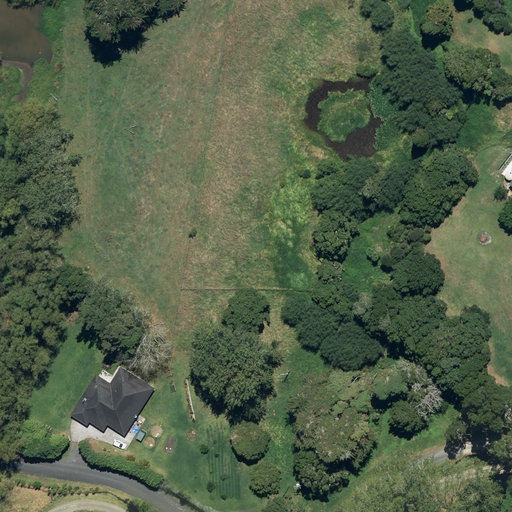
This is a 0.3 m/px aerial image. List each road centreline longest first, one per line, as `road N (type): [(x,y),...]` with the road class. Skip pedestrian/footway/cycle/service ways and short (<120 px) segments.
road 1 (residential): [(329,511),(391,464),(474,434),(511,431)]
road 2 (residential): [(0,464),(115,480),(179,511)]
